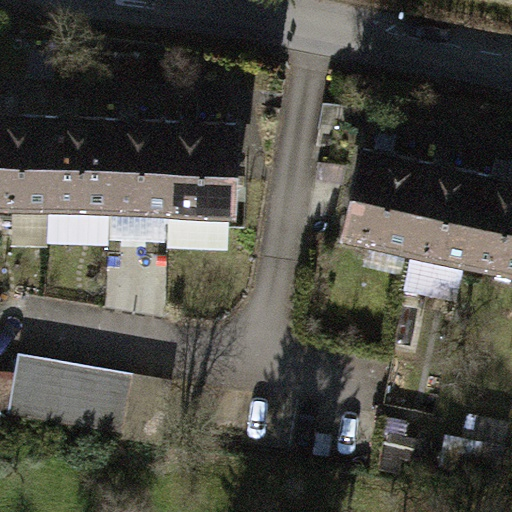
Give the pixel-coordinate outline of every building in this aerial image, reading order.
[(0,102),(0,204),(54,205),(55,103),(0,102)] [(55,103),(54,205),(116,206),(118,105),(55,103)] [(118,105),(116,206),(179,207),(180,106),(118,105)] [(180,106),(179,207),(241,209),(243,107),(180,106)] [(355,244),(415,257),(438,152),(378,139),(355,244)] [(415,257),(475,270),(498,164),(438,152),(415,257)] [(475,270),(511,277),(511,167),(498,164),(475,270)] [(188,382),(23,358),(14,419),(179,443),(188,382)]
